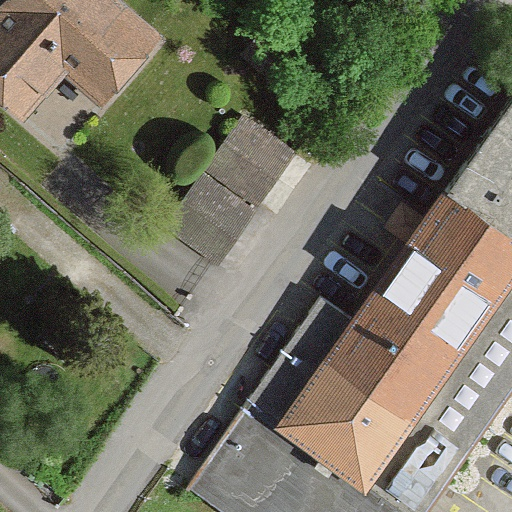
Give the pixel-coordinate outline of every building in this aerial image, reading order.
[(113,0),(5,0),(0,7),(0,99),(31,125),(74,74),(111,105),(163,42),(113,0)] [(511,76),(265,417),(396,511),(406,511),(511,367),(511,76)] [(257,210),(292,163),(242,126),(207,174),(257,210)] [(219,262),(257,210),(207,174),(169,225),(219,262)] [(396,511),(265,417),(245,403),(184,487),(218,511),(396,511)]
